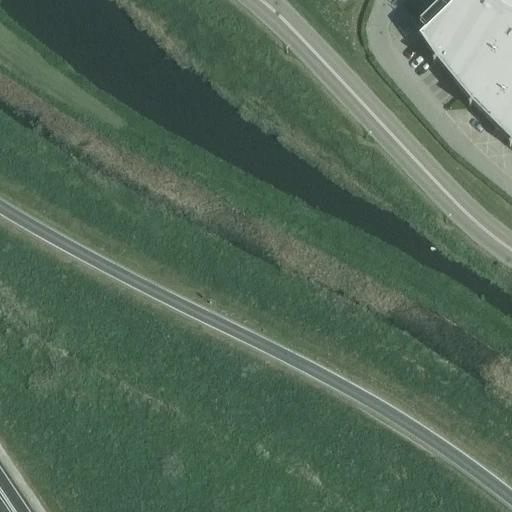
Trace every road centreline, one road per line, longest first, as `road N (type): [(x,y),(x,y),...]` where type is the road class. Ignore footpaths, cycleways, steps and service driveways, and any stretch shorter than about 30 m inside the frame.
road 1 (trunk): [(511,503),(409,428),(0,210)]
road 2 (tertiary): [(256,0),(460,211),(511,252)]
road 3 (unclassified): [(511,190),(431,114),(381,49),(378,18),(388,0)]
